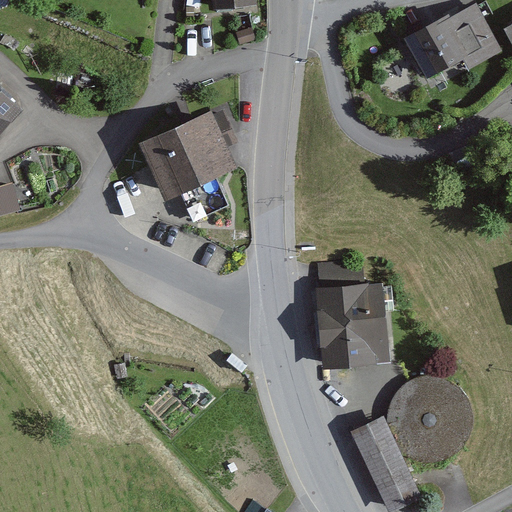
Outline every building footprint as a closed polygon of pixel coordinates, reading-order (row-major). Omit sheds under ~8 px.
[(213,0),(214,10),(256,6),(255,0),(213,0)] [(476,2),(406,39),(427,79),(462,60),(470,69),(502,52),(476,2)] [(253,29),(237,32),(240,44),(256,40),(253,29)] [(0,87),(0,142),(0,141),(0,135),(24,110),(0,87)] [(211,111),(140,143),(166,200),(181,194),(194,221),(228,205),(215,177),(236,167),(226,146),(238,141),(223,109),(213,114),(211,111)] [(14,184),(0,188),(0,217),(22,211),(14,184)] [(318,263),(321,289),(366,285),(364,259),(318,263)] [(321,289),(317,289),(325,370),(390,363),(382,283),(366,285),(321,289)] [(125,363),(114,365),(116,377),(127,375),(125,363)] [(464,392),(453,383),(440,377),(426,377),(412,381),(400,389),(392,400),(388,414),(388,428),(393,441),(402,452),(414,459),(427,462),(441,461),(454,456),(465,446),(472,433),(474,419),(471,405),(464,392)] [(381,417),(351,431),(388,511),(390,511),(419,498),(381,417)]
